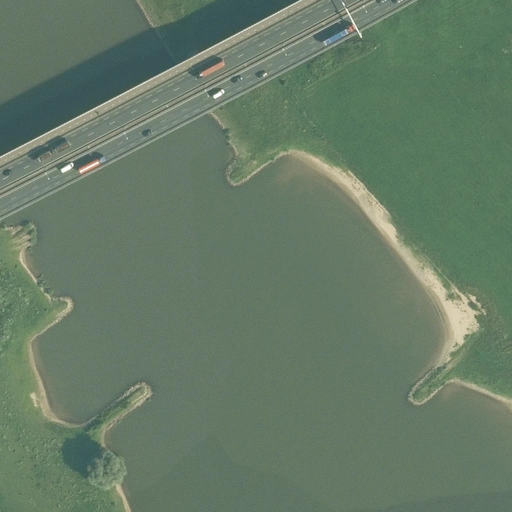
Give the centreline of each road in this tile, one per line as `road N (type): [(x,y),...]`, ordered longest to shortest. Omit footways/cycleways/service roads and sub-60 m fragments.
road 1 (trunk): [(0,196),(376,0)]
road 2 (trunk): [(333,0),(0,172)]
